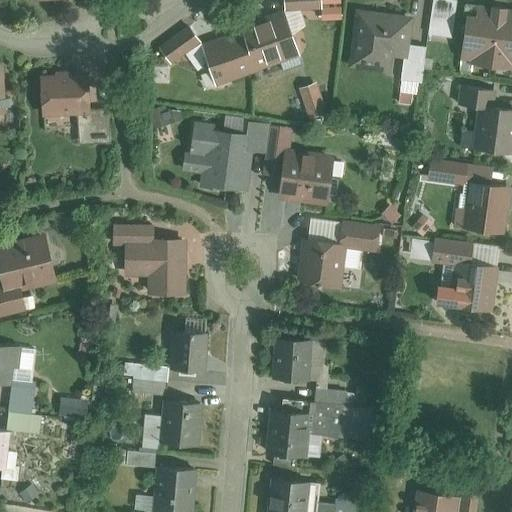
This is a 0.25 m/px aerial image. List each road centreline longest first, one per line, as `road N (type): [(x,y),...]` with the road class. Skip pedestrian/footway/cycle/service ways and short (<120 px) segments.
road 1 (residential): [(245,255),(226,511)]
road 2 (residential): [(156,0),(57,36),(0,27)]
